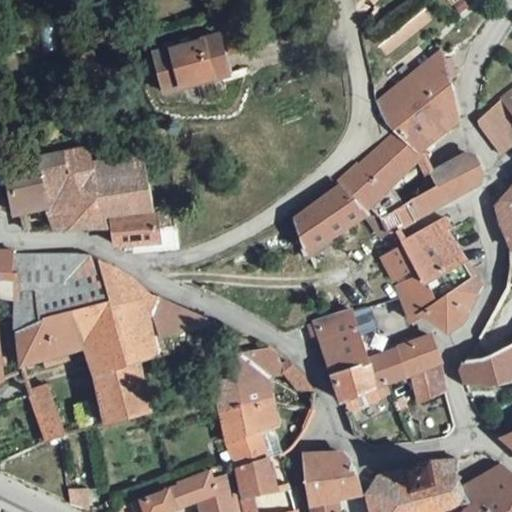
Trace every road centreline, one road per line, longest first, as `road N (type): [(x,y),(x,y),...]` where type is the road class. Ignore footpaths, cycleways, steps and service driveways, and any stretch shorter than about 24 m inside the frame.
road 1 (residential): [(477,442),(446,361),(493,265),(479,201),(495,174),(473,136),(467,99),(474,62),(511,8)]
road 2 (residential): [(0,231),(82,242),(269,332),(302,355),(332,429)]
road 3 (track): [(165,279),(356,280)]
road 4 (residential): [(332,429),(363,461),(477,442)]
